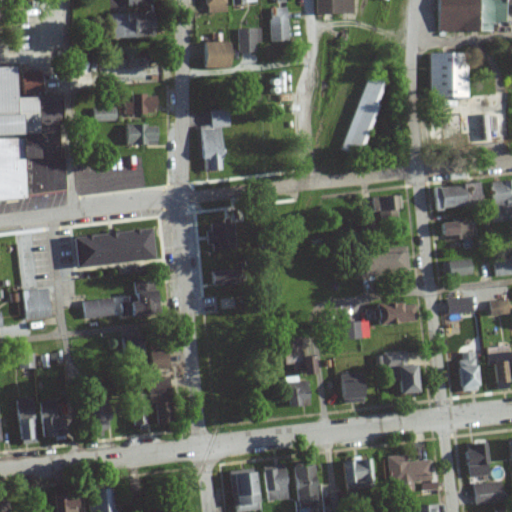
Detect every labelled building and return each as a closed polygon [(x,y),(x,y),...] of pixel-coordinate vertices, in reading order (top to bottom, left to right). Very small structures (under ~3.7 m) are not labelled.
[(201,0),(202,13),(222,12),(221,0),(201,0)] [(310,0),(311,14),(350,13),(349,0),(310,0)] [(511,0),(433,0),(435,32),(489,30),(489,23),(503,22),(502,3),(511,2),(511,0)] [(285,7),(266,8),(267,42),(286,42),(285,7)] [(152,37),(151,13),(111,14),(111,38),(152,37)] [(235,53),(253,53),(253,43),(258,43),(258,28),(234,29),(235,53)] [(200,68),(225,68),(224,42),(199,43),(200,68)] [(426,98),(465,97),(463,52),(425,53),(426,98)] [(0,198),(63,194),(56,96),(18,98),(16,66),(0,67),(0,198)] [(41,91),(40,72),(21,73),(22,92),(41,91)] [(339,145),(358,152),(383,82),(364,76),(339,145)] [(121,103),(122,115),(151,114),(151,95),(129,95),(129,102),(121,103)] [(114,122),(114,107),(90,108),(90,122),(114,122)] [(205,110),(205,126),(197,126),(197,172),(219,171),(218,127),(227,127),(226,110),(205,110)] [(122,126),(122,143),(155,143),(155,125),(122,126)] [(511,181),(488,181),(487,222),(510,222),(511,181)] [(473,185),(427,187),(427,208),(474,206),(473,185)] [(371,197),(373,222),(396,220),(395,210),(398,210),(397,195),(371,197)] [(468,238),(467,220),(433,221),(434,237),(445,237),(445,239),(468,238)] [(229,223),(207,224),(207,231),(202,231),(202,245),(209,244),(209,250),(230,250),(229,223)] [(68,268),(146,260),(143,229),(65,237),(68,268)] [(374,272),(405,270),(404,247),(373,249),(374,272)] [(511,259),(490,260),(491,277),(511,276),(511,259)] [(465,276),(464,261),(439,262),(440,277),(465,276)] [(19,291),(21,320),(48,319),(46,290),(19,291)] [(77,302),(79,321),(110,317),(108,298),(77,302)] [(468,314),(467,298),(441,299),(442,315),(468,314)] [(488,315),(504,315),(503,301),(487,302),(488,315)] [(116,303),(115,316),(132,317),(132,304),(116,303)] [(411,305),(399,305),(399,303),(371,303),(372,325),(411,323),(411,305)] [(366,322),(338,322),(338,338),(366,338),(366,322)] [(141,357),(141,337),(116,338),(117,357),(141,357)] [(312,374),(310,355),(296,357),(294,339),(279,341),(281,365),(298,363),(299,376),(312,374)] [(147,352),(148,369),(165,368),(164,351),(147,352)] [(483,351),(483,364),(490,364),(490,385),(504,386),(505,352),(483,351)] [(411,393),(410,365),(404,366),(403,352),(375,354),(376,371),(386,370),(387,382),(392,382),(392,394),(411,393)] [(472,352),(457,352),(458,366),(452,367),(452,392),(473,391),(472,352)] [(32,369),(32,354),(15,354),(15,369),(32,369)] [(336,374),(336,404),(361,403),(360,374),(336,374)] [(149,380),(151,425),(168,424),(167,379),(149,380)] [(129,429),(143,428),(142,411),(145,411),(144,394),(128,395),(129,429)] [(32,400),(13,401),(14,445),(33,444),(32,400)] [(85,438),(102,436),(98,400),(81,402),(85,438)] [(37,438),(58,437),(57,417),(53,417),(53,402),(35,402),(37,438)] [(511,438),(501,440),(505,461),(511,460),(511,464),(511,438)] [(484,475),(480,442),(468,444),(469,451),(460,452),(463,478),(484,475)] [(384,457),(386,494),(410,492),(409,483),(417,482),(418,492),(434,490),(432,460),(404,462),(404,455),(384,457)] [(339,461),(340,490),(370,489),(369,460),(339,461)] [(263,502),(284,499),(280,464),(268,466),(268,470),(259,471),(263,502)] [(292,508),(313,507),(311,466),(290,467),(292,508)] [(229,511),(245,511),(252,511),(249,473),(226,475),(229,511)] [(471,504),(497,503),(496,483),(470,484),(471,504)] [(110,511),(112,490),(90,489),(90,510),(94,510),(93,511),(110,511)] [(51,495),(50,511),(72,511),(73,495),(51,495)]
